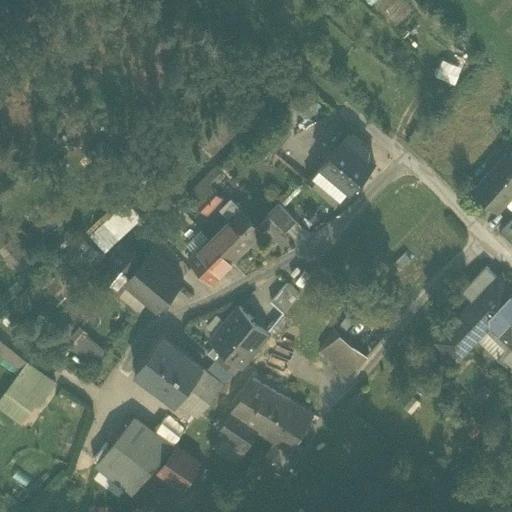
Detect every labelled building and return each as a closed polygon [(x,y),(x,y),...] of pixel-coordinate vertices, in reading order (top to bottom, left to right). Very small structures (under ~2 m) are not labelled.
[(435,72),(455,80),(462,64),(442,55),(435,72)] [(195,135),(202,143),(254,91),(247,84),(195,135)] [(265,104),(254,91),(202,143),(211,153),(265,104)] [(256,136),(274,151),(291,132),(272,116),(256,136)] [(326,164),(353,187),(376,160),(346,135),(323,162),(326,164)] [(476,186),(498,207),(511,191),(511,155),(507,151),(476,186)] [(317,175),(344,197),(353,187),(326,164),(317,175)] [(188,193),(206,211),(222,195),(209,182),(220,171),(215,165),(188,193)] [(113,183),(125,196),(142,179),(131,167),(113,183)] [(221,207),(230,217),(241,206),(231,196),(221,207)] [(143,215),(126,198),(90,233),(106,250),(143,215)] [(268,212),(284,229),(296,218),(280,200),(268,212)] [(241,206),(230,217),(210,236),(232,260),(264,230),(241,206)] [(511,217),(501,228),(511,238),(511,217)] [(195,251),(210,236),(201,227),(186,241),(195,251)] [(11,233),(0,243),(0,251),(17,271),(32,257),(11,233)] [(212,279),(232,260),(210,236),(195,251),(190,256),(212,279)] [(97,274),(118,292),(127,280),(126,279),(143,260),(123,243),(97,274)] [(148,298),(158,306),(182,278),(150,251),(143,260),(126,279),(127,280),(148,298)] [(474,300),(498,275),(487,264),(463,289),(474,300)] [(489,321),(510,340),(511,342),(511,287),(498,275),(474,300),(437,338),(456,356),(478,333),(489,321)] [(127,280),(118,292),(139,309),(148,298),(127,280)] [(271,298),(284,310),(300,291),(287,280),(271,298)] [(333,324),(335,326),(365,353),(385,331),(355,302),(333,324)] [(269,330),(260,322),(249,313),(239,304),(226,319),(215,332),(210,338),(216,343),(241,364),(269,330)] [(215,332),(226,319),(217,312),(206,324),(215,332)] [(489,321),(478,333),(498,352),(499,351),(510,340),(489,321)] [(349,371),(365,353),(335,326),(321,347),(349,371)] [(106,348),(87,332),(73,349),(93,365),(106,348)] [(134,368),(176,402),(178,400),(204,368),(161,334),(134,368)] [(0,353),(21,369),(27,359),(0,338),(0,353)] [(511,342),(510,340),(499,351),(511,363),(511,342)] [(241,364),(216,343),(209,351),(216,357),(233,370),(234,371),(241,364)] [(216,357),(206,369),(205,370),(222,384),(233,370),(216,357)] [(56,381),(28,360),(21,369),(9,385),(35,405),(37,407),(56,381)] [(197,415),(222,384),(205,370),(206,369),(204,368),(178,400),(197,415)] [(259,429),(267,434),(290,398),(254,375),(231,411),(259,429)] [(35,405),(9,385),(0,396),(0,406),(21,423),(35,405)] [(314,412),(290,398),(267,434),(291,449),(314,412)] [(219,430),(246,448),(259,429),(231,411),(219,430)] [(112,448),(149,472),(170,440),(134,416),(112,448)] [(159,471),(187,490),(205,465),(177,445),(159,471)] [(97,470),(133,494),(149,472),(112,448),(97,470)]
